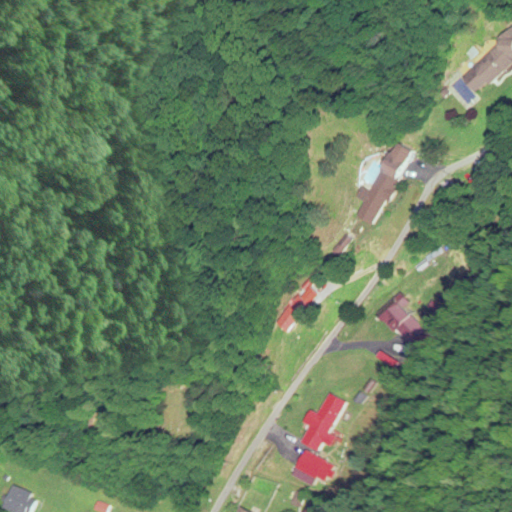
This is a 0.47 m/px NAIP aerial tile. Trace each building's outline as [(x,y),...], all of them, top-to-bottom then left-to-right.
[(511,37),(471,78),(488,94),(511,70),(511,37)] [(368,215),(390,225),(418,162),(396,152),(368,215)] [(385,313),(401,334),(421,318),(405,297),(385,313)] [(335,436),(352,404),(336,395),(310,442),(326,451),(330,444),(336,448),(341,439),(335,436)] [(304,469),(328,484),(338,467),(314,453),(304,469)] [(38,511),(39,492),(12,492),(11,511),(38,511)]
